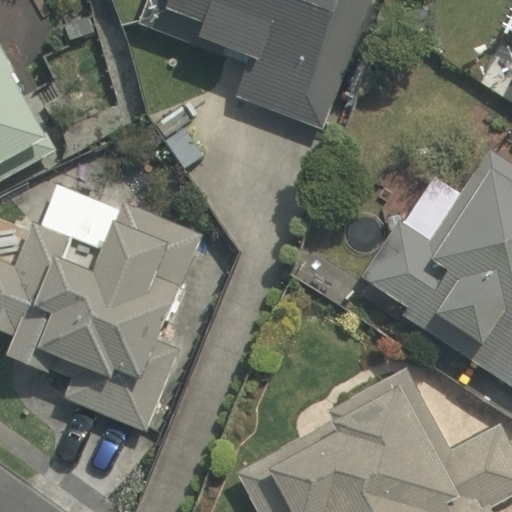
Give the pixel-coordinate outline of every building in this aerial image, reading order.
[(151,0),(139,33),(250,77),(238,108),(322,142),(378,0),(151,0)] [(0,32),(0,182),(60,153),(0,32)] [(511,166),(483,147),(422,237),(409,228),(360,300),(511,401),(511,166)] [(199,236),(65,187),(49,230),(30,223),(16,263),(0,257),(0,338),(25,348),(15,376),(78,399),(70,422),(149,451),(178,373),(167,369),(187,314),(172,308),(199,236)] [(447,446),(414,374),(337,409),(344,424),(242,470),(261,511),(499,511),(511,506),(511,443),(502,422),(447,446)]
